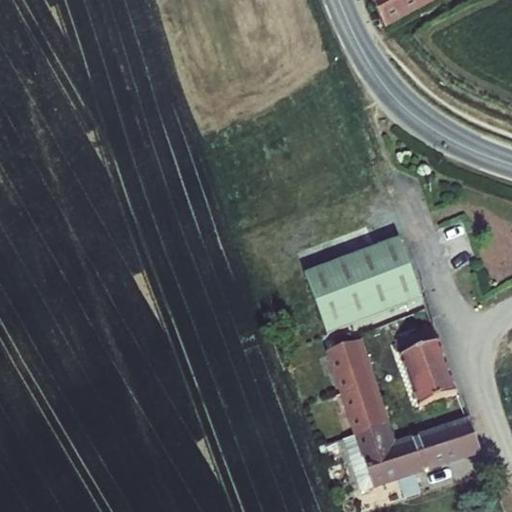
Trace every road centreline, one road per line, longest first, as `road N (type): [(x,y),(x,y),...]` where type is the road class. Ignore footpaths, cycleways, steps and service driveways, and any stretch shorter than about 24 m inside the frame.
road 1 (secondary): [(511,164),(448,140),(401,104),(357,44),(338,0)]
road 2 (unclassified): [(469,344),(405,189)]
road 3 (unclassified): [(469,344),(511,459)]
